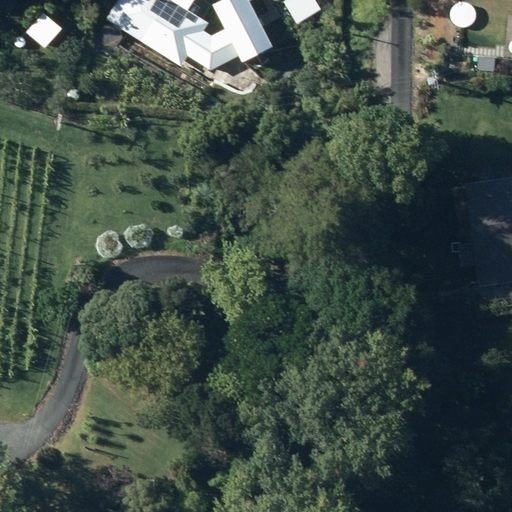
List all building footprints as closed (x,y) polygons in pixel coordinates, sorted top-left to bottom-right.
[(180,32),(191,15),(173,3),(175,0),(115,0),(104,18),(179,65),(179,64),(191,71),(204,50),(193,44),(194,41),(180,32)] [(312,0),(286,0),(280,4),(294,25),(318,9),(312,0)] [(54,27),(36,12),(20,30),(38,46),(54,27)] [(257,92),(238,83),(231,98),(249,107),(257,92)] [(511,181),(461,187),(468,245),(456,246),(459,268),(474,266),(476,284),(471,285),(474,319),(511,314),(511,181)] [(511,330),(511,334),(500,336),(502,346),(511,344),(511,321),(511,330)]
